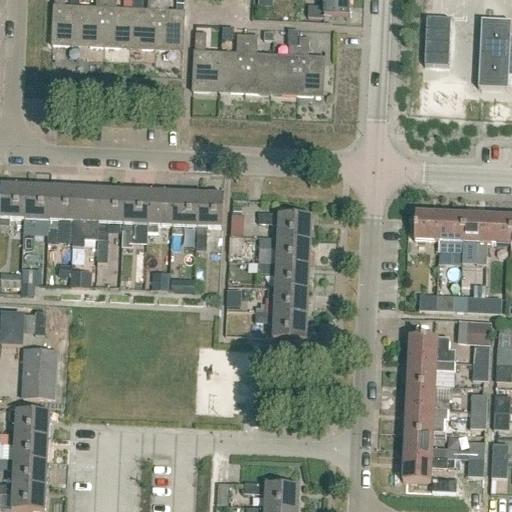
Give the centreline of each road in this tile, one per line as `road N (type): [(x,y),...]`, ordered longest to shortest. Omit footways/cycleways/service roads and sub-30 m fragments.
road 1 (unclassified): [(376,167),(6,150)]
road 2 (unclassified): [(360,454),(376,167)]
road 3 (residential): [(360,454),(109,438)]
road 4 (unclassified): [(376,167),(383,0)]
road 5 (residential): [(6,150),(12,0)]
road 6 (unclassified): [(511,174),(376,167)]
